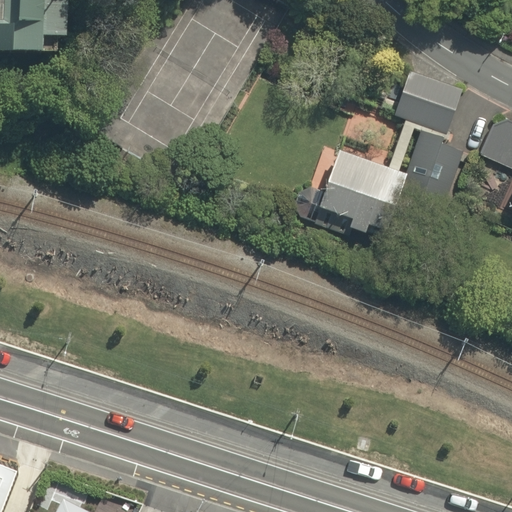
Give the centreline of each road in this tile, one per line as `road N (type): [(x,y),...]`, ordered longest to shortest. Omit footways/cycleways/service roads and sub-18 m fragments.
road 1 (secondary): [(353,511),(0,398)]
road 2 (residential): [(385,0),(511,89)]
